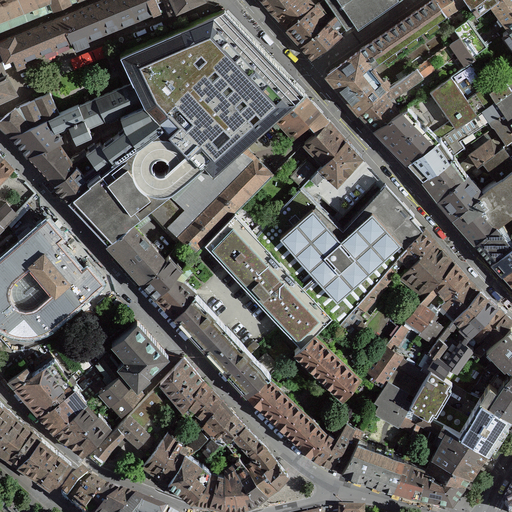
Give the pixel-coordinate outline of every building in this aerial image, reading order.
[(164,0),(171,14),(203,0),(105,0),(3,42),(3,43),(0,44),(0,99),(15,93),(0,64),(0,61),(9,58),(14,65),(16,64),(17,67),(24,64),(24,63),(40,56),(72,43),(72,45),(80,43),(81,39),(88,40),(89,35),(96,37),(97,32),(104,33),(104,29),(112,30),(112,26),(120,27),(120,22),(128,23),(128,19),(136,20),(136,16),(144,17),(144,13),(152,14),(152,9),(151,5),(163,0),(164,0)] [(0,0),(0,28),(71,0),(0,0)] [(263,0),(265,3),(273,12),(288,0),(263,0)] [(288,0),(273,12),(279,19),(286,26),(314,4),(314,3),(310,0),(288,0)] [(326,0),(334,11),(336,13),(341,21),(346,28),(355,23),(358,27),(392,4),(397,0),(326,0)] [(390,28),(401,44),(446,13),(437,0),(430,0),(413,12),(391,28),(390,28)] [(437,0),(446,13),(465,0),(437,0)] [(468,0),(477,12),(491,1),(492,0),(468,0)] [(510,27),(511,26),(511,0),(492,0),(491,1),(499,11),(510,27)] [(316,4),(315,3),(314,4),(286,26),(287,28),(300,42),(336,13),(334,11),(330,14),(327,11),(319,2),(319,1),(316,4)] [(477,12),(455,28),(461,36),(473,55),(489,43),(487,40),(485,42),(475,29),(499,11),(491,1),(477,12)] [(225,9),(120,53),(133,81),(145,104),(165,124),(90,181),(68,199),(107,240),(132,221),(151,205),(206,163),(213,172),(246,143),(272,121),(303,93),(293,83),(295,82),(294,80),(292,82),(280,69),(281,67),(280,66),(278,67),(266,54),(267,53),(266,51),(265,53),(252,40),(253,38),(252,37),(251,38),(238,25),(239,24),(240,24),(239,23),(238,23),(225,9)] [(341,21),(336,13),(300,42),(302,45),(314,58),(315,57),(314,55),(341,34),(341,33),(340,33),(334,26),(341,21)] [(511,26),(510,27),(503,33),(511,44),(511,26)] [(360,49),(371,65),(401,44),(390,28),(371,42),(360,49)] [(450,44),(465,65),(471,62),(475,58),(473,55),(461,36),(450,44)] [(359,110),(389,86),(371,65),(360,49),(327,73),(355,105),(355,106),(358,109),(359,110)] [(432,68),(434,67),(433,67),(429,59),(389,87),(389,86),(359,110),(365,117),(375,127),(392,115),(399,111),(393,103),(395,102),(396,102),(396,101),(395,101),(392,96),(399,92),(414,82),(423,76),(422,75),(432,68)] [(451,119),(430,133),(430,134),(431,134),(436,139),(441,136),(461,123),(461,124),(496,100),(490,90),(485,84),(486,84),(471,62),(465,65),(430,90),(430,91),(431,91),(451,119)] [(504,79),(490,90),(496,100),(497,100),(504,111),(511,121),(511,88),(511,87),(511,85),(511,65),(501,74),(501,73),(500,74),(504,79)] [(145,104),(133,81),(79,105),(78,104),(59,112),(10,133),(28,155),(54,184),(76,165),(90,181),(165,124),(145,104)] [(59,112),(50,92),(16,107),(0,119),(0,122),(10,133),(59,112)] [(304,92),(303,93),(272,121),(277,127),(281,124),(294,137),(308,125),(314,132),(329,119),(304,92)] [(486,123),(486,122),(504,111),(497,100),(496,100),(461,124),(461,123),(441,136),(436,139),(407,160),(423,177),(454,154),(465,146),(460,140),(486,123)] [(430,134),(430,133),(405,107),(399,111),(392,115),(375,127),(407,160),(436,139),(431,134),(430,134)] [(511,138),(511,121),(504,111),(486,122),(486,123),(489,126),(493,123),(495,124),(507,142),(511,138)] [(311,175),(346,138),(329,119),(314,132),(305,141),(318,155),(313,160),(309,156),(290,175),(302,186),(311,175)] [(467,172),(477,164),(499,148),(492,139),(487,131),(478,137),(471,142),(477,150),(460,163),(454,154),(423,177),(439,197),(467,172)] [(337,183),(362,156),(346,138),(311,175),(316,180),(324,171),(337,183)] [(511,138),(507,142),(499,148),(477,164),(482,170),(490,173),(492,171),(498,178),(511,167),(511,138)] [(247,144),(246,143),(213,172),(206,163),(151,205),(195,252),(205,242),(241,205),(273,173),(245,145),(247,144)] [(2,156),(0,158),(0,180),(14,168),(2,156)] [(54,184),(68,199),(90,181),(76,165),(54,184)] [(476,240),(497,223),(511,212),(511,167),(498,178),(482,189),(453,214),(476,240)] [(453,214),(482,189),(467,172),(439,197),(453,214)] [(26,181),(7,201),(17,211),(36,192),(26,181)] [(391,264),(426,228),(425,227),(423,229),(412,216),(414,214),(386,182),(343,227),(339,224),(340,223),(301,186),(264,227),(257,234),(291,271),(332,314),(339,322),(391,264)] [(0,227),(2,226),(3,226),(16,212),(7,202),(0,208),(0,227)] [(274,316),(290,332),(301,344),(314,332),(332,314),(291,271),(257,234),(264,227),(241,205),(205,242),(232,270),(233,269),(239,275),(237,276),(250,290),(252,288),(257,295),(256,296),(268,310),(270,308),(276,314),(274,316)] [(48,216),(0,256),(0,321),(7,326),(18,330),(18,332),(19,334),(21,335),(23,336),(25,336),(27,335),(28,333),(29,331),(35,330),(41,328),(49,325),(102,280),(87,263),(82,267),(70,253),(57,238),(62,234),(48,216)] [(166,258),(132,221),(107,240),(143,280),(166,258)] [(493,259),(511,243),(511,233),(508,237),(505,233),(506,232),(502,228),(502,229),(497,223),(476,240),(493,259)] [(410,265),(435,238),(426,228),(391,264),(394,267),(402,257),(404,259),(403,260),(405,262),(406,261),(410,265)] [(426,293),(455,261),(435,238),(410,265),(402,273),(389,290),(395,294),(408,278),(426,293)] [(511,243),(493,259),(503,270),(511,262),(511,243)] [(192,266),(209,247),(206,244),(188,263),(192,266)] [(143,280),(157,294),(182,267),(169,254),(166,258),(143,280)] [(448,296),(467,276),(455,261),(426,293),(407,316),(413,321),(422,327),(437,307),(434,305),(431,308),(425,304),(439,287),(448,296)] [(182,278),(191,267),(186,262),(182,267),(157,294),(173,312),(195,292),(196,290),(182,278)] [(511,262),(503,270),(511,281),(511,262)] [(348,333),(347,333),(352,338),(367,319),(361,314),(387,284),(386,283),(392,277),(397,270),(394,267),(391,264),(339,322),(339,323),(348,333)] [(455,316),(480,289),(467,276),(448,296),(437,307),(422,327),(419,331),(430,340),(442,324),(435,319),(439,313),(438,312),(444,304),(453,314),(455,316)] [(462,323),(488,296),(480,289),(455,316),(453,318),(444,328),(445,329),(439,336),(442,339),(458,319),(462,323)] [(195,292),(173,312),(210,352),(232,331),(195,292)] [(471,332),(498,305),(488,296),(462,323),(469,330),(459,343),(452,337),(447,343),(437,357),(429,351),(426,349),(415,366),(428,374),(431,368),(443,375),(449,364),(456,369),(466,355),(473,346),(465,340),(471,332)] [(485,332),(505,312),(498,305),(471,332),(478,339),(485,332)] [(510,324),(511,321),(511,318),(505,312),(485,332),(489,336),(472,353),(477,357),(510,324)] [(402,357),(393,351),(413,321),(407,316),(366,369),(374,374),(372,377),(377,380),(378,377),(386,382),(402,357)] [(123,369),(137,386),(144,380),(146,378),(158,368),(156,366),(166,356),(168,354),(159,344),(157,341),(149,333),(147,330),(146,330),(139,322),(139,321),(138,320),(112,341),(115,344),(115,343),(116,345),(121,351),(122,351),(125,355),(126,356),(124,358),(124,359),(120,362),(118,364),(123,369)] [(496,372),(511,357),(511,326),(510,324),(477,357),(476,359),(486,366),(496,372)] [(247,391),(268,375),(295,350),(301,344),(290,332),(258,359),(251,352),(259,344),(255,340),(247,347),(232,331),(210,352),(247,391)] [(301,344),(295,350),(319,373),(338,354),(314,332),(301,344)] [(437,357),(447,343),(442,339),(439,336),(429,351),(437,357)] [(49,349),(54,356),(32,372),(16,385),(39,412),(75,385),(74,383),(73,382),(83,374),(78,367),(75,370),(74,369),(56,344),(49,349)] [(108,382),(123,369),(118,364),(117,364),(113,359),(107,353),(99,360),(109,372),(104,376),(108,382)] [(338,354),(319,373),(343,396),(360,375),(338,354)] [(203,379),(184,356),(160,380),(183,408),(203,379)] [(402,357),(386,382),(374,400),(379,403),(375,410),(396,422),(394,425),(397,426),(399,423),(404,415),(410,404),(411,401),(405,398),(408,392),(415,396),(428,374),(415,366),(402,357)] [(511,382),(511,357),(496,372),(511,382)] [(452,381),(469,391),(486,366),(476,359),(465,374),(456,369),(449,364),(443,375),(452,381)] [(32,372),(27,365),(9,377),(16,385),(32,372)] [(75,385),(39,412),(55,429),(106,383),(92,366),(83,374),(90,383),(82,389),(76,381),(74,383),(75,385)] [(410,404),(434,417),(443,403),(440,401),(446,391),(448,392),(451,387),(449,385),(452,381),(443,375),(431,368),(428,374),(415,396),(411,401),(410,404)] [(55,429),(83,452),(99,436),(114,421),(102,409),(111,401),(122,413),(144,392),(140,388),(140,389),(137,386),(123,369),(108,382),(106,383),(55,429)] [(480,396),(511,415),(511,412),(511,382),(496,372),(480,396)] [(284,426),(303,407),(268,375),(247,391),(284,426)] [(189,415),(195,406),(198,409),(212,388),(203,379),(183,408),(182,410),(189,415)] [(142,426),(165,402),(153,388),(129,413),(142,426)] [(195,420),(201,425),(203,423),(221,397),(212,388),(198,409),(197,410),(201,413),(195,420)] [(494,441),(497,442),(500,437),(504,431),(501,429),(511,415),(480,396),(467,418),(443,403),(434,417),(489,448),(494,441)] [(233,410),(221,397),(203,423),(208,428),(203,433),(208,437),(211,434),(233,410)] [(350,401),(339,414),(340,415),(346,420),(347,417),(343,414),(347,409),(350,411),(357,403),(352,399),(350,401)] [(0,430),(17,416),(2,403),(0,404),(0,430)] [(480,461),(489,448),(434,417),(410,404),(404,415),(417,421),(413,430),(407,447),(403,458),(410,460),(423,424),(424,423),(441,432),(434,445),(437,446),(436,448),(433,455),(472,473),(480,461)] [(313,453),(328,431),(303,407),(284,426),(313,453)] [(223,441),(225,440),(226,441),(245,424),(233,410),(211,434),(215,437),(203,449),(210,455),(215,448),(223,441)] [(145,450),(153,438),(142,426),(129,413),(118,424),(124,431),(145,450)] [(340,431),(321,459),(327,462),(332,464),(355,426),(346,420),(340,415),(332,425),(337,429),(340,431)] [(404,415),(399,423),(413,430),(417,421),(404,415)] [(0,443),(24,422),(17,416),(0,430),(0,443)] [(355,426),(332,464),(338,466),(342,468),(364,430),(370,419),(365,417),(359,429),(355,426)] [(0,450),(8,455),(32,428),(24,422),(0,443),(0,450)] [(90,451),(100,460),(111,445),(124,431),(118,424),(90,451)] [(233,450),(242,444),(249,451),(261,441),(245,424),(226,441),(233,450)] [(18,462),(41,436),(32,428),(8,455),(18,462)] [(334,433),(329,429),(328,431),(313,453),(317,456),(321,459),(340,431),(337,429),(334,433)] [(371,434),(364,430),(342,468),(374,479),(385,449),(366,442),(371,434)] [(151,454),(144,464),(157,473),(179,438),(169,431),(152,455),(151,454)] [(181,443),(183,440),(179,438),(157,473),(169,481),(185,451),(188,453),(188,452),(200,446),(208,437),(203,433),(203,432),(202,431),(196,438),(191,443),(187,447),(181,443)] [(37,475),(58,451),(41,436),(18,462),(37,475)] [(276,458),(265,444),(261,441),(249,451),(255,457),(263,468),(276,458)] [(399,444),(396,453),(385,449),(374,479),(393,486),(403,458),(407,447),(399,444)] [(50,484),(71,462),(58,451),(37,475),(50,484)] [(188,453),(185,451),(169,481),(180,488),(202,463),(188,452),(188,453)] [(235,451),(228,455),(232,461),(239,456),(235,451)] [(461,489),(464,484),(472,473),(433,455),(426,467),(420,495),(452,501),(461,489)] [(246,463),(246,464),(267,493),(272,490),(278,486),(263,468),(255,457),(246,463)] [(263,468),(278,486),(289,475),(276,458),(263,468)] [(420,495),(426,467),(410,460),(403,458),(393,486),(403,490),(420,495)] [(267,493),(246,464),(243,461),(241,463),(243,465),(237,469),(251,490),(244,492),(248,504),(257,501),(267,493)] [(202,463),(180,488),(192,499),(213,471),(211,471),(211,469),(203,462),(202,463)] [(238,508),(248,504),(244,492),(251,490),(237,469),(234,465),(225,471),(226,474),(226,505),(238,508)] [(74,505),(93,481),(82,471),(74,480),(68,485),(62,495),(74,505)] [(217,473),(213,471),(192,499),(210,502),(219,472),(218,471),(217,473)] [(219,472),(210,502),(226,505),(226,474),(225,471),(224,472),(224,473),(219,472)] [(82,511),(85,511),(107,488),(93,481),(74,505),(82,511)] [(104,511),(120,495),(107,488),(85,511),(104,511)] [(127,511),(137,500),(121,494),(120,495),(104,511),(127,511)] [(167,511),(137,500),(127,511),(167,511)]
